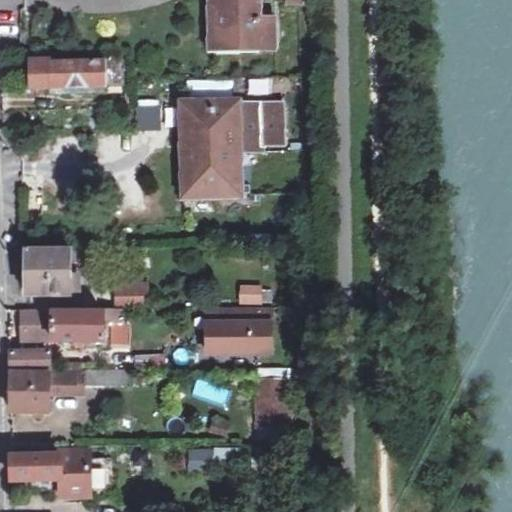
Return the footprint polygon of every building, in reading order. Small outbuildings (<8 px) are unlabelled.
[(270,43),(270,18),(257,18),(256,0),(212,0),(212,44),(270,43)] [(49,63),(48,60),(29,61),(30,88),(50,87),(102,84),(122,83),(122,57),(101,58),(100,62),(49,63)] [(242,95),(242,81),(215,81),(216,96),(242,95)] [(236,193),(235,151),(256,151),(255,145),(279,145),(278,105),(234,105),(234,102),(179,102),(181,195),(236,193)] [(136,130),(160,132),(162,105),(138,104),(136,130)] [(68,294),(68,249),(24,250),(26,294),(68,294)] [(271,305),(271,289),(240,289),(240,305),(271,305)] [(121,308),(102,309),(102,313),(51,313),(51,309),(20,310),(20,328),(53,328),(53,341),(102,340),(103,324),(121,323),(121,308)] [(275,324),(209,325),(209,363),(276,361),(275,324)] [(45,352),(9,353),(9,367),(46,368),(45,352)] [(134,355),(134,370),(165,371),(166,355),(134,355)] [(46,384),(80,384),(79,372),(46,372),(46,374),(9,373),(10,411),(47,412),(46,384)] [(292,431),(291,384),(253,385),(254,431),(292,431)] [(57,453),(10,454),(11,479),(58,477),(58,495),(87,495),(86,444),(81,444),(79,444),(57,444),(57,453)] [(188,448),(188,477),(243,477),(243,449),(188,448)]
